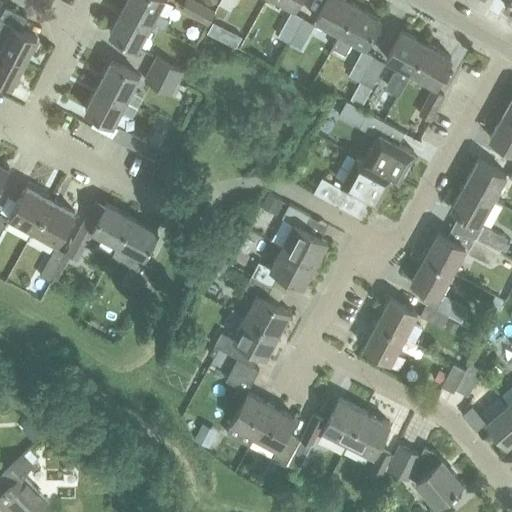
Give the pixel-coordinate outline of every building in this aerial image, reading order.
[(127,0),(123,8),(151,23),(165,30),(170,19),(157,12),(162,0),(127,0)] [(209,23),(215,11),(193,0),(186,0),(182,9),(209,23)] [(221,0),(219,3),(230,9),(235,0),(221,0)] [(298,0),(279,0),(294,8),(298,0)] [(340,33),(356,5),(346,0),(326,0),(315,20),(340,33)] [(356,5),(340,33),(333,47),(347,54),(354,41),(365,47),(380,18),(356,5)] [(0,48),(1,49),(25,62),(38,38),(22,29),(28,18),(7,7),(0,19),(0,48)] [(151,23),(123,8),(110,33),(138,47),(151,23)] [(289,42),(303,17),(292,11),(278,36),(289,42)] [(314,24),(303,17),(289,42),(301,48),(314,24)] [(214,19),(208,30),(236,45),(242,34),(214,19)] [(411,73),(426,44),(402,31),(386,59),(398,65),(395,70),(393,69),(384,85),(399,94),(411,73)] [(426,44),(411,73),(435,86),(451,58),(426,44)] [(25,62),(1,49),(0,51),(0,78),(13,85),(25,62)] [(360,81),(374,57),(362,50),(349,75),(360,81)] [(151,68),(178,82),(184,70),(157,56),(151,68)] [(385,63),(374,57),(360,81),(372,87),(385,63)] [(99,86),(138,106),(144,96),(132,89),(139,75),(112,61),(99,86)] [(178,82),(151,68),(145,79),(172,93),(178,82)] [(178,82),(172,93),(179,97),(185,86),(178,82)] [(138,106),(99,86),(86,111),(113,125),(120,111),(132,117),(138,106)] [(430,120),(445,95),(434,88),(419,114),(430,120)] [(511,97),(503,113),(511,117),(511,97)] [(392,176),(391,176),(399,180),(414,152),(398,144),(405,132),(368,112),(346,100),(337,115),(378,137),(365,160),(364,161),(392,176)] [(511,117),(503,113),(490,137),(511,149),(511,117)] [(141,152),(147,141),(120,127),(114,138),(141,152)] [(150,143),(144,154),(160,162),(166,151),(150,143)] [(364,161),(365,160),(357,156),(341,184),(342,184),(340,187),(322,177),(314,192),(365,220),(374,201),(377,203),(391,176),(392,176),(364,161)] [(465,183),(493,199),(507,174),(478,159),(465,183)] [(0,182),(9,166),(0,161),(0,182)] [(493,199),(465,183),(451,208),(480,223),(493,199)] [(34,230),(51,199),(26,186),(9,216),(34,230)] [(268,193),(262,204),(276,211),(282,200),(268,193)] [(75,212),(51,199),(34,230),(59,243),(75,212)] [(67,252),(67,253),(79,259),(92,234),(94,231),(118,244),(133,217),(108,203),(106,206),(97,224),(85,218),(80,228),(67,252)] [(282,245),(316,263),(328,240),(304,228),(311,215),(289,203),(282,217),(294,223),(282,245)] [(0,216),(0,235),(8,221),(0,216)] [(118,244),(113,255),(137,268),(141,261),(142,261),(159,230),(133,217),(118,244)] [(482,224),(475,238),(500,252),(507,237),(482,224)] [(426,252),(423,256),(452,271),(465,247),(438,232),(427,253),(426,252)] [(492,266),(500,252),(475,238),(467,252),(492,266)] [(316,263),(282,245),(271,267),(259,261),(252,274),(274,286),(280,274),(304,286),(316,263)] [(52,281),(67,253),(67,252),(55,246),(40,275),(52,281)] [(452,271),(423,256),(421,261),(422,262),(411,282),(438,296),(452,271)] [(215,265),(216,266),(224,270),(228,262),(220,258),(219,257),(215,265)] [(128,286),(139,291),(152,267),(141,261),(137,268),(128,286)] [(39,274),(32,288),(45,294),(52,281),(40,275),(39,274)] [(274,286),(252,274),(245,288),(257,294),(245,316),(279,334),(291,311),(267,299),(274,286)] [(495,294),(489,307),(498,312),(504,299),(495,294)] [(437,308),(449,315),(462,322),(470,308),(445,295),(437,308)] [(377,322),(405,337),(418,312),(390,297),(377,322)] [(449,315),(437,308),(427,303),(421,315),(443,327),(442,328),(452,334),(458,324),(448,319),(449,315)] [(279,334),(245,316),(234,338),(222,332),(215,345),(236,356),(243,344),(267,357),(279,334)] [(405,337),(377,322),(364,347),(392,362),(405,337)] [(238,357),(227,378),(239,385),(233,396),(243,402),(227,432),(250,444),(255,435),(272,405),(249,392),(249,390),(260,369),(238,357)] [(466,369),(456,388),(468,395),(474,385),(483,369),(473,364),(470,362),(466,369)] [(456,388),(466,369),(455,363),(448,375),(439,370),(433,380),(453,392),(456,388)] [(348,442),(365,411),(340,398),(324,430),(348,442)] [(465,412),(480,426),(491,414),(475,400),(465,412)] [(511,439),(511,407),(508,404),(488,421),(507,444),(511,439)] [(272,405),(255,435),(278,447),(272,458),(286,466),(295,449),(300,440),(287,433),(295,417),(272,405)] [(390,423),(365,411),(348,442),(374,455),(390,423)] [(300,440),(295,449),(303,454),(308,444),(311,445),(324,420),(313,414),(300,440)] [(33,438),(44,428),(34,417),(23,428),(33,438)] [(208,444),(216,430),(203,423),(195,437),(208,444)] [(426,447),(422,456),(401,446),(389,469),(409,479),(409,478),(416,481),(436,505),(462,483),(441,459),(434,451),(426,447)] [(29,448),(23,454),(32,463),(38,457),(29,448)] [(380,480),(393,454),(382,449),(369,474),(380,480)] [(12,484),(0,495),(0,500),(8,508),(6,510),(8,511),(34,511),(47,500),(22,476),(33,465),(32,463),(23,454),(3,474),(12,484)]
